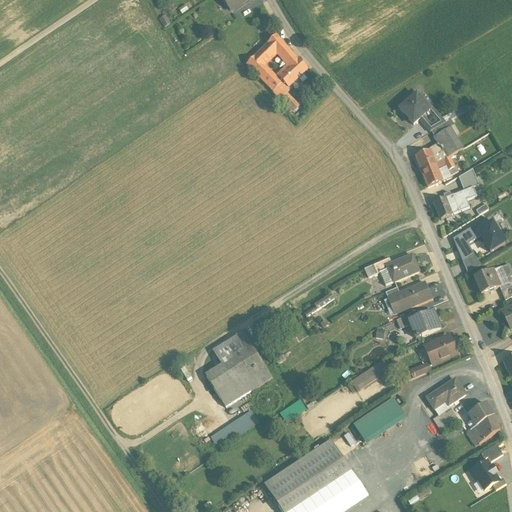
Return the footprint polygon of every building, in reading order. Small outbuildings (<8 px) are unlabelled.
[(222,0),(231,12),(248,0),(222,0)] [(292,54),(277,37),(255,58),(264,67),(276,55),(283,62),(292,54)] [(292,54),(283,62),(289,69),(298,61),(292,54)] [(264,67),(255,58),(247,66),(273,93),(281,85),(264,67)] [(289,69),(277,80),(281,85),(289,93),(291,91),(289,89),(308,71),(298,61),(289,69)] [(281,85),(273,93),(281,100),(289,93),(281,85)] [(289,93),(281,100),(293,113),(301,106),(289,93)] [(426,103),(417,93),(406,103),(408,104),(417,96),(424,104),(426,103)] [(408,104),(400,111),(414,126),(419,121),(430,111),(424,104),(417,96),(408,104)] [(432,109),(430,111),(419,121),(430,133),(431,133),(433,133),(446,124),(432,109)] [(433,133),(436,137),(451,128),(454,126),(451,121),(446,124),(433,133)] [(451,128),(436,137),(440,144),(449,159),(450,158),(464,150),(451,128)] [(429,150),(430,152),(435,163),(442,158),(444,162),(449,159),(440,144),(429,150)] [(430,152),(416,158),(421,173),(436,167),(435,163),(430,152)] [(442,158),(435,163),(436,167),(444,162),(442,158)] [(449,159),(444,162),(446,168),(448,172),(455,169),(455,168),(450,158),(449,159)] [(444,162),(436,167),(438,172),(446,168),(444,162)] [(436,167),(421,173),(428,188),(443,182),(438,172),(436,167)] [(446,168),(438,172),(443,182),(452,179),(451,177),(448,172),(446,168)] [(455,169),(448,172),(451,177),(459,173),(456,168),(455,168),(455,169)] [(459,179),(464,193),(473,190),(478,188),(472,171),(459,179)] [(458,203),(462,213),(469,209),(467,203),(476,198),(473,190),(464,193),(459,195),(461,201),(458,203)] [(445,200),(452,217),(462,213),(458,203),(461,201),(459,195),(445,200)] [(445,200),(434,205),(441,221),(452,217),(445,200)] [(477,211),(487,205),(484,200),(474,205),(477,211)] [(487,220),(453,241),(458,252),(481,238),(478,233),(490,226),(487,220)] [(490,253),(505,244),(493,224),(490,226),(478,233),(481,238),(490,253)] [(481,267),(471,251),(460,257),(467,275),(481,267)] [(392,265),(386,268),(387,271),(393,284),(419,273),(412,257),(392,265)] [(389,260),(364,271),(368,279),(380,274),(387,271),(386,268),(392,265),(389,260)] [(511,276),(511,273),(509,265),(501,268),(506,279),(511,276)] [(387,271),(380,274),(386,288),(393,284),(387,271)] [(493,271),(474,279),(481,297),(500,289),(493,271)] [(400,295),(391,298),(398,314),(410,309),(410,310),(432,301),(425,284),(400,295)] [(511,299),(511,288),(502,292),(507,302),(511,299)] [(397,289),(385,294),(388,300),(391,298),(400,295),(397,289)] [(331,296),(315,307),(315,308),(317,311),(322,308),(323,308),(334,300),(331,296)] [(398,314),(391,298),(388,300),(387,300),(388,301),(384,302),(390,316),(394,315),(394,316),(398,314)] [(315,308),(305,316),(306,318),(317,311),(315,308)] [(511,308),(502,313),(511,330),(511,329),(511,308)] [(413,322),(409,323),(409,324),(410,324),(411,326),(416,339),(415,339),(416,340),(420,338),(440,330),(433,313),(413,322)] [(411,316),(397,322),(400,331),(411,326),(410,324),(409,324),(409,323),(413,322),(411,316)] [(243,334),(215,352),(224,367),(233,361),(253,392),(272,380),(243,334)] [(449,339),(427,348),(434,364),(456,355),(449,339)] [(224,367),(206,378),(226,409),(253,392),(233,361),(224,367)] [(358,394),(391,373),(383,362),(351,383),(358,394)] [(427,366),(410,373),(413,380),(430,373),(427,366)] [(456,381),(427,400),(434,411),(446,403),(449,407),(466,396),(456,381)] [(394,401),(353,427),(365,444),(405,417),(394,401)] [(285,423),(306,412),(301,402),(280,413),(285,423)] [(486,405),(469,416),(476,428),(494,417),(486,405)] [(450,409),(440,416),(444,423),(454,416),(450,409)] [(211,439),(220,452),(260,426),(251,413),(211,439)] [(440,416),(438,417),(433,421),(437,427),(444,423),(440,416)] [(454,416),(444,423),(448,429),(458,422),(454,416)] [(473,429),(478,437),(497,425),(494,417),(476,428),(473,429)] [(444,423),(437,427),(442,433),(448,429),(444,423)] [(497,425),(478,437),(473,429),(466,433),(472,442),(475,440),(479,445),(500,432),(497,425)] [(331,442),(264,487),(280,511),(291,511),(351,472),(331,442)] [(496,446),(481,456),(485,461),(488,459),(491,464),(503,457),(496,446)] [(487,464),(472,473),(484,492),(493,487),(499,483),(499,482),(495,477),(497,476),(493,469),(491,470),(487,464)] [(503,480),(499,482),(499,483),(493,487),(496,492),(506,486),(503,480)] [(417,500),(432,494),(430,489),(415,495),(417,500)]
